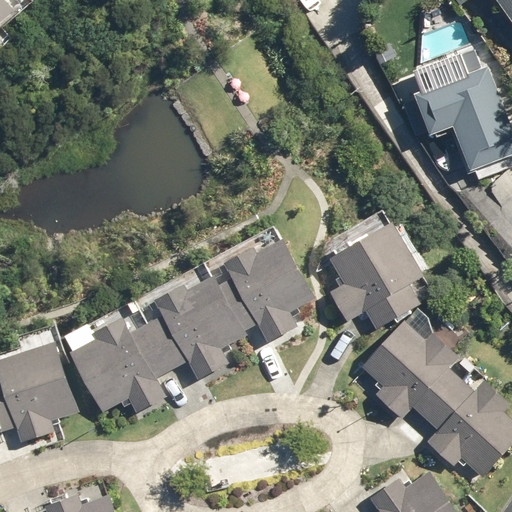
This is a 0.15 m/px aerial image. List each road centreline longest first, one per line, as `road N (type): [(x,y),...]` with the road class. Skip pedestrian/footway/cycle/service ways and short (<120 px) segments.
road 1 (residential): [(147,467),(178,434),(207,419),(285,409),(325,415),(343,425),(349,455),(320,490),(283,511)]
road 2 (residential): [(0,482),(63,462),(147,467)]
